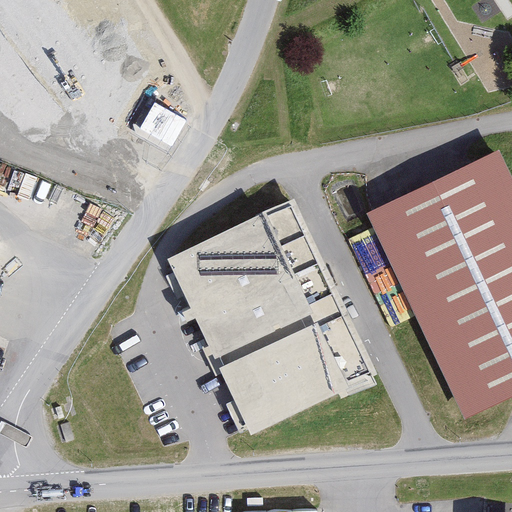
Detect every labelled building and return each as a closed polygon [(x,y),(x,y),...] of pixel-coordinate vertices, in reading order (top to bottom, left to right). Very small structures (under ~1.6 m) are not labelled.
[(511,393),(511,187),(494,150),(364,212),(464,417),(511,393)] [(368,378),(286,210),(171,265),(176,274),(250,428),(253,433),(368,378)] [(69,422),(61,424),(66,442),(75,439),(69,422)] [(298,466),(333,463),(332,448),(297,451),(298,466)] [(248,469),(289,468),(289,450),(247,452),(248,469)] [(320,511),(320,497),(244,497),(244,511),(320,511)]
